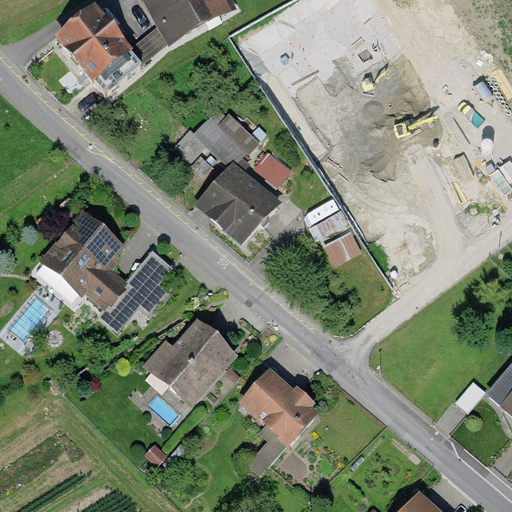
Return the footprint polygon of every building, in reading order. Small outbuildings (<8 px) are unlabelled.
[(226,0),(136,0),(166,54),(235,16),(226,0)] [(95,16),(60,45),(107,102),(142,73),(95,16)] [(192,133),(176,151),(213,184),(229,166),(192,133)] [(272,152),(258,169),(282,188),(296,171),(272,152)] [(242,178),(247,172),(239,165),(199,209),(243,247),(277,209),(242,178)] [(120,252),(83,221),(45,266),(82,297),(85,293),(108,313),(126,291),(104,272),(120,252)] [(170,275),(156,263),(146,275),(158,285),(137,310),(151,322),(173,296),(161,285),(170,275)] [(233,361),(198,330),(175,356),(167,349),(155,364),(176,383),(170,390),(190,409),(233,361)] [(511,367),(485,400),(511,422),(511,367)] [(294,401),(270,379),(244,408),(289,448),(315,419),(307,412),(311,408),(298,397),(294,401)] [(487,395),(475,385),(457,405),(462,410),(468,416),(487,395)]
